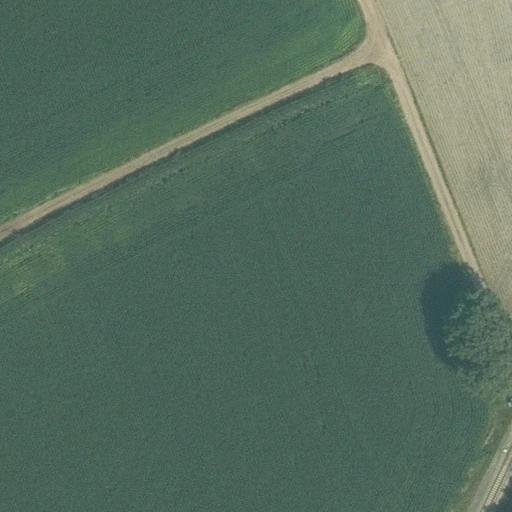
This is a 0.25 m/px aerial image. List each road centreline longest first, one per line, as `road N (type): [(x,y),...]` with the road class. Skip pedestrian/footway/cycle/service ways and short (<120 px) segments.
road 1 (track): [(382,46),(0,238)]
road 2 (track): [(511,372),(382,46)]
